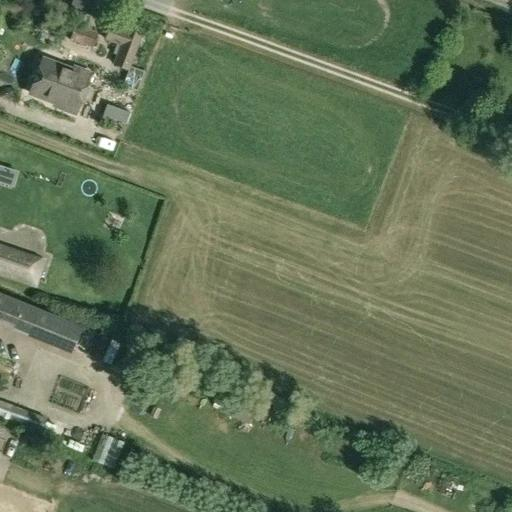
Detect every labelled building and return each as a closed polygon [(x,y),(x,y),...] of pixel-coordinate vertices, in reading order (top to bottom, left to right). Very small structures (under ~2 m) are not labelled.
[(72,0),(70,7),(98,18),(104,2),(99,0),(72,0)] [(112,65),(129,72),(123,86),(136,91),(143,72),(130,67),(142,35),(110,24),(104,40),(119,46),(112,65)] [(92,47),(97,33),(74,26),(70,40),(92,47)] [(70,71),(40,60),(28,94),(53,103),(52,106),(74,114),(89,75),(71,68),(70,71)] [(124,125),(128,114),(105,105),(101,117),(124,125)] [(0,276),(36,289),(46,260),(0,244),(0,276)] [(0,324),(70,354),(81,326),(0,292),(0,324)] [(108,331),(97,353),(116,362),(127,341),(108,331)] [(46,418),(0,401),(0,421),(5,423),(4,424),(40,437),(46,418)] [(1,468),(67,488),(77,454),(11,434),(1,468)]
